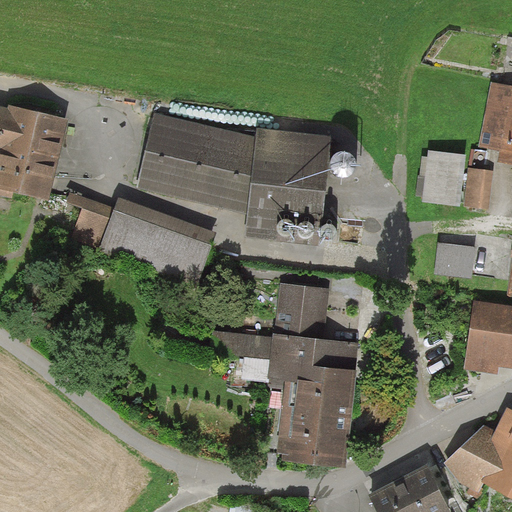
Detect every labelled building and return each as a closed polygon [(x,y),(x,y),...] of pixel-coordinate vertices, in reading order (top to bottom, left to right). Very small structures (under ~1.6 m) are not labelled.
[(480,147),(501,152),(498,163),(511,166),(511,87),(493,84),(480,147)] [(0,190),(51,202),(69,121),(17,109),(10,108),(9,111),(0,109),(0,190)] [(256,135),(153,114),(139,189),(247,214),(256,135)] [(257,126),(256,135),(247,214),(245,239),(320,248),(334,136),(257,126)] [(429,152),(422,203),(459,208),(466,158),(429,152)] [(469,169),(463,206),(489,209),(494,173),(469,169)] [(56,223),(103,239),(114,208),(68,191),(56,223)] [(217,234),(118,197),(114,208),(103,239),(99,251),(197,287),(217,234)] [(438,243),(434,274),(471,280),(476,249),(438,243)] [(274,336),(324,342),(329,290),(278,284),(274,336)] [(511,307),(475,303),(465,371),(499,376),(500,368),(511,369),(511,307)] [(243,378),(268,381),(273,339),(213,331),(210,355),(245,359),(243,378)] [(286,456),(285,462),(346,468),(351,419),(358,345),(324,342),(274,336),(273,339),(268,381),(287,383),(279,455),(286,456)] [(495,433),(484,427),(443,464),(462,484),(471,489),(469,492),(480,498),(485,490),(482,488),(484,485),(511,499),(511,412),(508,410),(495,433)] [(369,501),(375,511),(452,511),(429,469),(369,501)]
